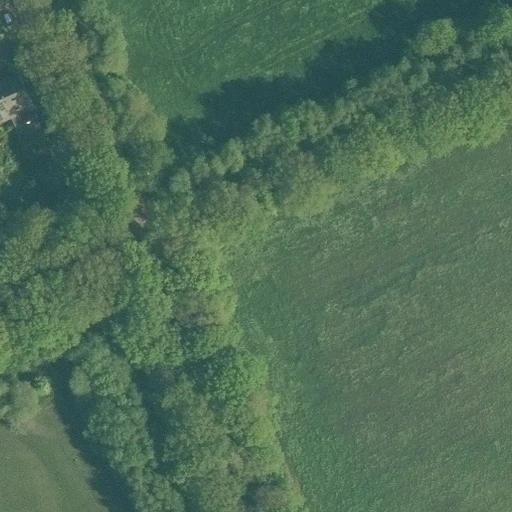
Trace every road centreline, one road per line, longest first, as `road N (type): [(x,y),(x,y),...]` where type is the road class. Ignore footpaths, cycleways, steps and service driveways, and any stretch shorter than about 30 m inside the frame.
road 1 (track): [(511,57),(151,231)]
road 2 (track): [(151,231),(0,304)]
